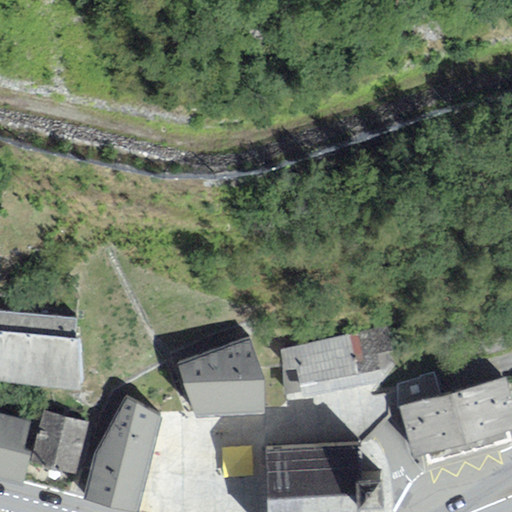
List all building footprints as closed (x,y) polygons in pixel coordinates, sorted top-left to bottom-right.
[(76,317),(0,310),(0,373),(71,379),(76,317)] [(348,338),(280,351),(288,395),(356,381),(348,338)] [(249,343),(180,364),(199,414),(265,410),(264,396),(264,376),(249,343)] [(402,381),(407,399),(443,389),(438,371),(402,381)] [(511,430),(511,405),(504,378),(397,409),(411,459),(511,430)] [(158,415),(107,401),(80,494),(131,508),(158,415)] [(83,422),(43,412),(31,460),(71,470),(83,422)] [(31,427),(0,418),(0,471),(18,477),(31,427)] [(343,473),(363,472),(363,445),(293,446),(261,447),(262,498),(262,511),(366,511),(366,510),(344,510),(343,473)] [(385,472),(363,472),(343,473),(344,510),(363,510),(366,510),(378,509),(386,509),(385,472)]
